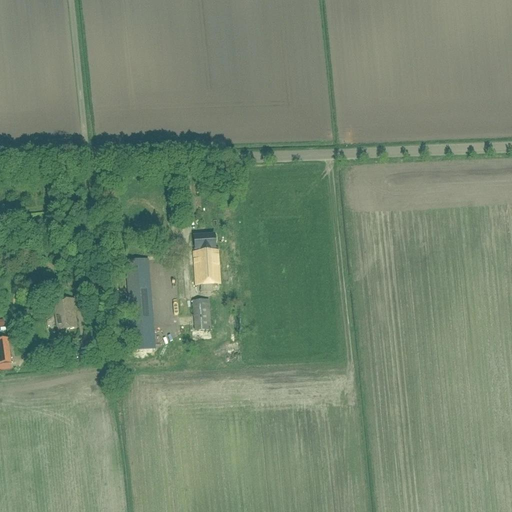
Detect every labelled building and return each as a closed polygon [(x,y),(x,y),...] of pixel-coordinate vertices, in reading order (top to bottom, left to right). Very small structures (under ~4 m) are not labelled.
[(217,250),(217,249),(215,249),(214,236),(194,237),(194,250),(193,250),(193,251),(196,287),(220,285),(217,250)] [(147,261),(124,263),(131,353),(154,351),(147,261)] [(57,333),(76,330),(74,314),(75,314),(73,301),(53,304),(57,333)] [(194,333),(210,332),(208,301),(191,302),(194,333)] [(1,341),(0,340),(0,367),(10,366),(8,353),(3,354),(1,341)]
